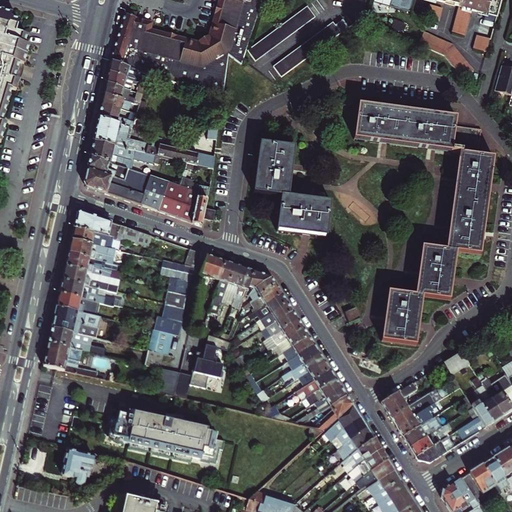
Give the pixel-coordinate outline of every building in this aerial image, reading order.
[(154,22),(138,17),(137,21),(147,24),(146,29),(147,30),(146,34),(157,37),(182,44),(197,49),(213,40),(223,0),(217,0),(208,36),(197,43),(152,30),(154,22)] [(237,0),(223,0),(213,40),(231,45),(229,56),(242,65),(243,61),(246,52),(258,14),(261,6),(240,1),(237,0)] [(374,0),(374,2),(399,10),(410,12),(412,0),(374,0)] [(478,13),(482,0),(459,0),(457,7),(458,7),(456,13),(454,20),(452,27),(451,34),(463,37),(465,31),(467,24),(469,17),(470,11),(478,13)] [(500,0),(482,0),(478,13),(495,18),(500,0)] [(433,20),(435,13),(437,7),(428,5),(426,11),(424,18),(433,20)] [(308,6),(247,51),(255,61),(316,17),(308,6)] [(110,62),(112,63),(134,70),(145,34),(146,34),(147,30),(146,29),(147,24),(137,21),(138,17),(136,17),(137,13),(129,11),(128,15),(125,14),(117,37),(110,62)] [(0,143),(6,124),(2,123),(11,91),(16,92),(19,81),(14,80),(19,65),(23,66),(29,46),(25,45),(27,36),(16,33),(19,22),(10,20),(12,16),(0,12),(0,143)] [(273,67),(281,78),(341,33),(349,27),(344,20),(336,26),(334,23),(273,67)] [(405,24),(396,21),(393,29),(402,32),(405,24)] [(432,41),(429,36),(428,35),(427,34),(422,32),(417,44),(423,47),(429,49),(435,52),(442,55),(443,55),(443,54),(437,48),(432,41)] [(157,37),(146,34),(145,34),(134,70),(136,71),(143,74),(145,74),(157,37)] [(447,43),(441,40),(434,37),(429,35),(429,36),(432,41),(437,48),(443,54),(443,55),(446,47),(447,43)] [(474,42),(472,48),(485,52),(487,45),(488,39),(476,35),(474,42)] [(181,49),(182,44),(157,37),(145,74),(149,75),(168,82),(178,48),(181,49)] [(197,49),(182,44),(181,49),(178,48),(168,82),(222,101),(229,56),(231,45),(213,40),(197,49)] [(463,60),(460,55),(456,50),(452,44),(448,43),(447,43),(446,47),(443,55),(445,58),(448,63),(453,69),(457,74),(459,77),(461,70),(464,61),(463,60)] [(464,61),(461,70),(459,77),(461,79),(472,71),(468,65),(467,65),(464,61)] [(492,92),(510,96),(511,88),(511,64),(501,62),(492,92)] [(109,73),(133,81),(136,71),(134,70),(112,63),(109,73)] [(23,66),(19,65),(14,80),(19,81),(20,79),(22,76),(23,73),(23,70),(23,66)] [(109,73),(107,84),(131,92),(133,81),(109,73)] [(140,84),(146,85),(149,75),(145,74),(143,74),(140,84)] [(104,95),(128,103),(131,92),(107,84),(104,95)] [(143,96),(146,85),(140,84),(137,94),(143,96)] [(139,107),(143,96),(137,94),(134,105),(139,107)] [(131,105),(128,103),(104,95),(102,105),(121,111),(122,110),(129,112),(131,105)] [(99,119),(121,126),(132,130),(136,117),(133,116),(130,124),(119,119),(121,111),(102,105),(99,119)] [(493,160),(493,158),(491,157),(489,157),(489,159),(479,158),(483,133),(477,132),(457,129),(457,125),(458,121),(430,117),(361,107),(356,141),(422,151),(460,156),(456,180),(446,251),(424,248),(416,297),(390,293),(383,343),(416,347),(419,327),(420,323),(424,298),(450,301),(453,285),(453,281),(454,277),(458,252),(481,256),(483,240),(484,236),(484,231),(491,190),(491,187),(496,160),(493,160)] [(99,119),(94,141),(134,155),(192,175),(195,165),(154,150),(153,153),(146,151),(147,149),(125,142),(125,138),(119,135),(121,126),(99,119)] [(204,152),(214,153),(217,136),(207,135),(204,152)] [(94,141),(90,157),(119,167),(122,168),(124,160),(131,162),(134,155),(94,141)] [(294,147),(260,143),(254,193),(283,196),(279,229),(328,236),(332,203),(288,197),(294,147)] [(90,157),(88,169),(107,176),(108,172),(116,175),(119,167),(90,157)] [(211,170),(195,165),(192,175),(209,182),(210,178),(211,170)] [(87,188),(191,225),(196,194),(139,174),(135,186),(107,176),(88,169),(84,185),(87,188)] [(207,197),(196,194),(191,225),(202,228),(203,221),(205,211),(207,197)] [(214,212),(205,211),(203,221),(212,222),(214,212)] [(74,229),(111,237),(151,246),(153,237),(81,213),(77,215),(74,229)] [(74,229),(71,241),(115,250),(117,243),(110,241),(111,237),(74,229)] [(68,254),(116,264),(119,250),(115,250),(71,241),(68,254)] [(187,265),(180,264),(165,260),(162,274),(177,277),(192,280),(194,267),(195,267),(198,253),(190,250),(189,254),(187,265)] [(68,254),(65,268),(102,276),(120,280),(122,272),(116,271),(117,264),(116,264),(68,254)] [(206,256),(201,275),(210,278),(217,259),(206,256)] [(226,263),(217,259),(210,278),(220,281),(226,263)] [(226,263),(220,281),(217,289),(212,313),(220,315),(226,295),(227,291),(229,285),(235,266),(226,263)] [(244,269),(235,266),(229,285),(238,288),(244,269)] [(62,281),(99,289),(117,293),(119,287),(100,283),(102,276),(65,268),(62,281)] [(244,269),(238,288),(248,291),(250,286),(254,272),(244,269)] [(254,272),(250,286),(253,288),(270,278),(254,272)] [(120,280),(102,276),(100,283),(119,287),(120,280)] [(192,280),(177,277),(174,291),(175,291),(188,294),(189,294),(192,280)] [(253,288),(260,297),(276,287),(270,278),(253,288)] [(62,281),(59,295),(100,303),(114,306),(116,300),(98,296),(99,289),(62,281)] [(265,306),(281,295),(276,287),(260,297),(265,306)] [(175,291),(174,291),(168,290),(165,304),(166,304),(185,308),(188,294),(175,291)] [(56,308),(97,317),(100,303),(59,295),(56,308)] [(265,306),(270,314),(287,304),(281,295),(265,306)] [(124,301),(116,300),(114,306),(122,308),(124,301)] [(186,308),(185,308),(166,304),(163,317),(183,321),(186,308)] [(268,327),(292,312),(287,304),(270,314),(263,319),(268,328),(268,327)] [(56,308),(51,329),(93,338),(97,339),(101,318),(97,317),(56,308)] [(268,328),(273,336),(297,320),(292,312),(268,327),(268,328)] [(183,321),(163,317),(158,316),(154,330),(175,334),(181,335),(183,321)] [(279,344),(303,329),(303,328),(297,320),(273,336),(279,344)] [(48,345),(91,354),(95,355),(96,347),(91,346),(93,338),(51,329),(48,345)] [(285,353),(292,348),(308,337),(303,329),(279,344),(277,345),(282,354),(285,353)] [(165,354),(170,355),(175,334),(154,330),(149,350),(165,354)] [(193,376),(191,386),(207,390),(210,378),(222,380),(224,366),(217,364),(218,360),(215,359),(218,349),(227,351),(230,343),(209,336),(205,359),(200,359),(201,354),(198,353),(193,376)] [(308,337),(292,348),(294,352),(297,357),(314,346),(308,337)] [(43,366),(103,379),(104,372),(88,368),(91,354),(48,345),(43,366)] [(296,369),(319,354),(314,346),(297,357),(290,361),(293,366),(290,368),(280,374),(282,378),(296,369)] [(109,350),(96,347),(95,355),(108,358),(109,350)] [(165,354),(149,350),(146,366),(161,369),(165,354)] [(444,364),(452,376),(469,366),(461,353),(444,364)] [(301,378),(308,373),(325,363),(319,354),(296,369),(282,378),(285,381),(293,376),(296,381),(299,379),(301,378)] [(500,368),(504,375),(511,369),(511,363),(511,362),(500,368)] [(330,371),(325,363),(308,373),(301,378),(299,379),(304,388),(330,371)] [(176,396),(181,373),(173,372),(164,370),(160,392),(176,396)] [(305,399),(307,397),(336,380),(330,371),(304,388),(303,388),(299,391),(296,393),(301,401),(305,399)] [(193,376),(181,373),(176,396),(188,399),(191,386),(193,376)] [(476,377),(478,380),(502,418),(511,411),(511,387),(504,375),(490,384),(483,373),(476,377)] [(317,403),(324,399),(341,388),(336,380),(307,397),(305,399),(311,407),(314,405),(317,403)] [(485,404),(474,411),(478,418),(485,428),(502,418),(478,380),(472,383),(485,404)] [(381,404),(387,413),(404,402),(403,400),(417,391),(412,384),(409,386),(381,404)] [(324,399),(329,408),(346,396),(341,388),(324,399)] [(322,433),(336,419),(352,405),(346,396),(329,408),(333,414),(313,431),(322,433)] [(461,402),(467,412),(472,408),(466,398),(461,402)] [(404,402),(387,413),(396,428),(425,410),(421,404),(410,411),(404,402)] [(354,408),(352,405),(336,419),(338,421),(331,428),(323,435),(327,440),(331,438),(333,437),(336,434),(360,418),(354,408)] [(274,407),(266,412),(272,420),(279,415),(274,407)] [(222,451),(224,442),(215,439),(217,432),(182,424),(183,421),(142,411),(141,414),(120,409),(118,417),(109,415),(107,424),(110,424),(109,430),(107,436),(123,440),(122,443),(137,446),(137,447),(143,449),(144,448),(157,451),(156,452),(163,453),(181,457),(188,459),(188,458),(200,461),(201,458),(217,462),(219,450),(222,451)] [(429,417),(425,410),(396,428),(403,438),(420,427),(418,424),(429,417)] [(342,444),(367,429),(360,418),(336,434),(342,444)] [(410,449),(443,427),(445,426),(442,421),(439,423),(436,418),(420,427),(403,438),(410,449)] [(485,428),(478,418),(456,432),(463,443),(485,428)] [(416,458),(446,439),(441,432),(445,430),(443,427),(410,449),(416,458)] [(342,460),(346,457),(374,439),(367,429),(342,444),(339,447),(337,448),(335,449),(342,460)] [(339,447),(342,444),(336,434),(333,437),(331,438),(337,448),(339,447)] [(447,438),(446,439),(416,458),(418,462),(430,464),(456,447),(454,443),(451,444),(447,438)] [(374,439),(346,457),(342,460),(341,461),(345,467),(343,469),(346,472),(381,450),(374,439)] [(388,461),(381,450),(346,472),(350,477),(347,480),(351,485),(359,478),(361,477),(388,461)] [(492,460),(511,489),(511,456),(508,450),(492,460)] [(65,464),(62,477),(77,481),(76,484),(78,486),(83,487),(85,486),(87,477),(90,478),(94,458),(67,452),(67,456),(65,455),(63,464),(65,464)] [(503,499),(511,492),(511,489),(492,460),(482,466),(501,495),(503,499)] [(364,486),(376,478),(393,469),(388,461),(361,477),(359,478),(363,484),(364,486)] [(461,480),(477,504),(479,502),(477,499),(490,491),(495,499),(501,495),(482,466),(461,480)] [(393,469),(376,478),(378,481),(394,472),(393,469)] [(371,486),(367,488),(366,489),(372,497),(400,480),(394,472),(378,481),(371,486)] [(400,480),(372,497),(377,506),(405,488),(400,480)] [(471,511),(479,507),(477,504),(461,480),(442,492),(441,500),(449,511),(471,511)] [(405,488),(377,506),(380,511),(390,511),(412,499),(407,492),(405,488)] [(253,511),(256,502),(248,500),(242,498),(241,503),(247,504),(246,507),(243,507),(241,511),(253,511)] [(125,499),(122,511),(153,511),(155,505),(125,499)] [(411,511),(418,508),(412,499),(390,511),(411,511)] [(262,511),(264,505),(256,502),(253,511),(262,511)]
